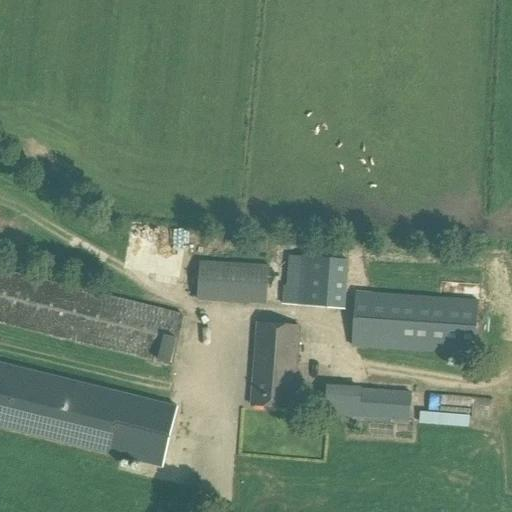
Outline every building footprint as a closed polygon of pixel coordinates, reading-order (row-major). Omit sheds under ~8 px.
[(173,250),(173,227),(119,227),(119,249),(173,250)] [(278,243),(276,292),(323,293),(324,244),(278,243)] [(207,268),(259,269),(259,253),(208,252),(207,268)] [(0,307),(149,339),(153,320),(171,323),(176,296),(0,259),(0,307)] [(260,291),(260,270),(191,268),(191,289),(260,291)] [(355,293),(351,347),(473,356),(474,341),(499,343),(501,317),(476,316),(477,302),(355,293)] [(164,351),(172,326),(159,322),(151,347),(164,351)] [(257,323),(251,405),(294,408),(298,360),(299,341),(300,326),(257,323)] [(0,416),(157,451),(171,390),(0,353),(0,416)] [(410,380),(360,381),(360,385),(360,399),(410,398),(410,389),(410,380)]
